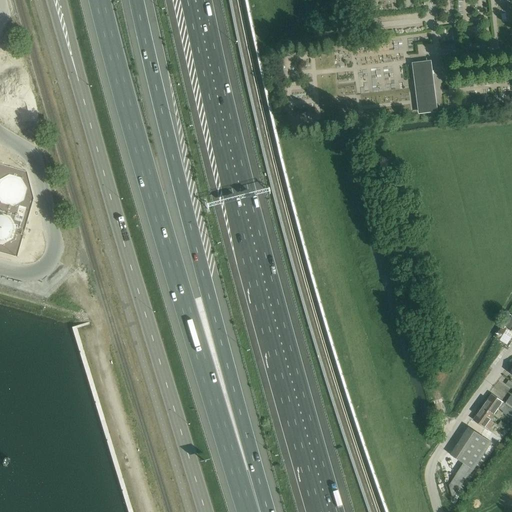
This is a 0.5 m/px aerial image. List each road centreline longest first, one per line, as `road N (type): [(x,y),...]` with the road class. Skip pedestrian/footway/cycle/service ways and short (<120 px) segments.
road 1 (motorway): [(102,0),(190,321),(253,511)]
road 2 (unclassified): [(205,511),(58,0)]
road 3 (motorway): [(136,0),(262,511)]
road 4 (motorway): [(327,511),(195,7)]
road 5 (residential): [(437,511),(429,465),(511,350)]
